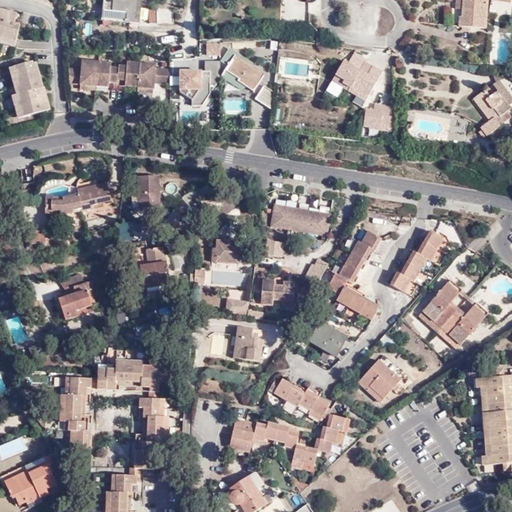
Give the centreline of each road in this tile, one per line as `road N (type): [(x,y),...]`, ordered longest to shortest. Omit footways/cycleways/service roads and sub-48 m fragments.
road 1 (residential): [(0,158),(70,140),(511,206)]
road 2 (residential): [(328,0),(328,35),(384,40),(402,24),(400,7),(386,0)]
